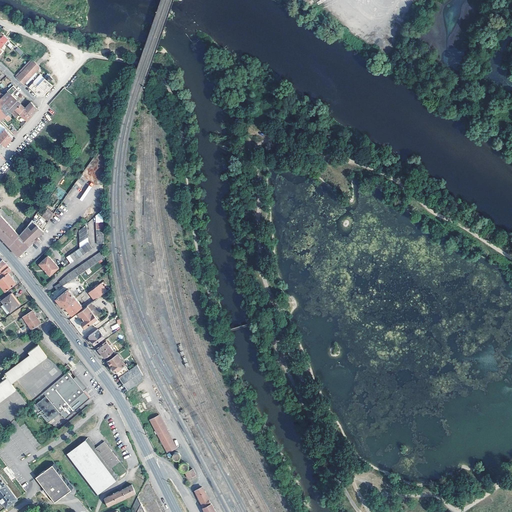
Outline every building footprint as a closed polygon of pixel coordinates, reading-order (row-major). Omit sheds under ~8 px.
[(40,67),(33,60),(17,78),(24,84),(25,83),(40,67)] [(48,79),(46,77),(38,85),(34,82),(29,87),(38,96),(43,96),(52,86),(49,83),(50,82),(47,79),(48,79)] [(3,96),(0,99),(0,103),(1,105),(4,103),(10,108),(17,101),(11,95),(16,90),(13,86),(3,96)] [(21,104),(17,101),(10,108),(14,112),(16,109),(21,104)] [(31,102),(25,108),(32,115),(37,109),(31,102)] [(8,115),(8,114),(11,112),(15,117),(14,118),(15,119),(20,113),(16,109),(14,112),(10,108),(4,103),(1,105),(0,107),(2,109),(8,115)] [(21,104),(16,109),(20,113),(25,108),(21,104)] [(25,108),(20,113),(27,121),(32,115),(25,108)] [(0,119),(1,120),(5,117),(8,121),(9,120),(11,119),(8,114),(8,115),(2,109),(0,111),(0,119)] [(3,127),(0,129),(0,141),(5,146),(13,137),(3,127)] [(54,212),(48,208),(42,216),(48,220),(54,212)] [(0,233),(0,235),(9,246),(20,234),(19,233),(18,234),(5,220),(0,224),(0,225),(4,230),(0,233)] [(43,231),(33,220),(28,227),(37,236),(43,231)] [(79,232),(79,235),(87,231),(87,225),(79,232)] [(20,234),(9,246),(13,251),(18,256),(29,245),(31,243),(35,239),(37,237),(38,237),(37,236),(28,227),(20,234)] [(80,240),(88,235),(87,231),(79,235),(80,240)] [(88,240),(88,235),(80,240),(80,244),(88,240)] [(39,264),(50,275),(58,267),(47,256),(39,264)] [(0,273),(9,267),(6,263),(6,264),(0,268),(0,273)] [(0,279),(8,273),(11,270),(9,267),(0,273),(0,279)] [(16,283),(8,273),(0,279),(0,283),(5,291),(16,283)] [(89,293),(95,300),(107,291),(102,283),(89,293)] [(64,309),(65,307),(76,299),(68,290),(56,299),(64,309)] [(15,302),(10,295),(2,301),(11,312),(20,305),(17,301),(15,302)] [(82,306),(76,299),(65,307),(72,315),(82,306)] [(97,319),(87,306),(78,313),(79,314),(78,316),(80,317),(81,317),(84,321),(81,323),(82,323),(81,324),(81,325),(83,327),(85,327),(85,328),(97,319)] [(32,329),(37,326),(41,323),(32,311),(23,317),(32,329)] [(40,331),(37,326),(32,329),(35,334),(40,331)] [(104,337),(98,329),(89,336),(91,339),(94,344),(95,344),(97,347),(105,340),(104,338),(102,340),(101,339),(104,337)] [(109,359),(115,354),(106,342),(98,348),(105,357),(106,356),(109,359)] [(45,355),(38,345),(29,352),(30,355),(31,354),(32,356),(37,353),(41,358),(45,355)] [(41,358),(37,353),(32,356),(31,354),(30,355),(22,361),(28,368),(14,378),(16,381),(47,357),(45,355),(41,358)] [(119,377),(129,370),(117,355),(108,361),(112,366),(111,367),(119,377)] [(28,368),(22,361),(4,374),(7,378),(0,383),(0,387),(1,390),(6,386),(10,392),(15,388),(12,384),(16,381),(14,378),(28,368)] [(129,370),(119,377),(119,378),(127,390),(141,381),(143,375),(137,365),(129,370)] [(73,378),(67,372),(65,374),(31,403),(47,423),(60,412),(66,419),(90,398),(83,390),(80,387),(83,385),(79,380),(76,382),(73,378)] [(73,378),(76,382),(79,380),(83,385),(80,387),(83,390),(87,387),(76,375),(73,378)] [(136,394),(145,389),(142,384),(134,389),(136,394)] [(10,392),(6,386),(1,390),(0,387),(0,401),(16,390),(15,388),(10,392)] [(175,448),(159,416),(150,420),(166,452),(175,448)] [(97,447),(90,437),(66,455),(95,495),(119,478),(112,468),(121,461),(106,441),(97,447)] [(178,453),(176,453),(175,453),(173,453),(172,454),(171,456),(171,457),(172,459),(173,460),(174,461),(175,461),(177,461),(178,460),(179,459),(180,458),(180,457),(180,455),(179,454),(178,453)] [(72,489),(53,464),(37,477),(44,486),(45,484),(50,491),(49,492),(56,502),(72,489)] [(185,464),(184,464),(182,464),(181,465),(180,466),(179,467),(179,469),(180,470),(180,471),(182,472),(183,473),(185,473),(186,472),(187,471),(188,469),(188,468),(188,466),(187,465),(185,464)] [(195,475),(192,469),(185,473),(188,479),(195,475)] [(18,498),(0,474),(0,500),(6,508),(18,498)] [(135,492),(132,485),(104,499),(108,506),(135,492)] [(195,491),(203,508),(210,504),(202,487),(195,491)] [(145,511),(138,497),(130,511),(145,511)]
